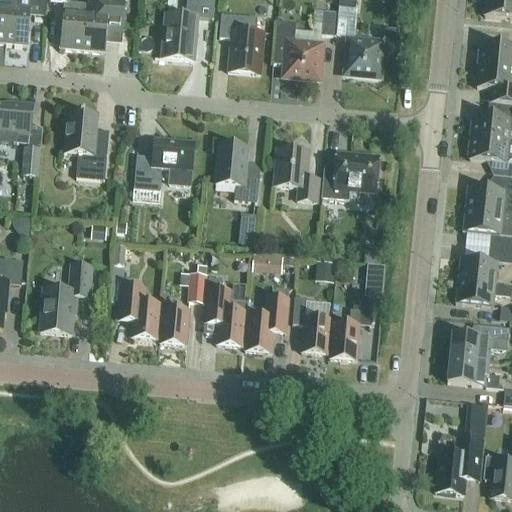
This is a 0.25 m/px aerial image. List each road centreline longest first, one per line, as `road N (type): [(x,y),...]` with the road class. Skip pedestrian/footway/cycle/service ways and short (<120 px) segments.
road 1 (residential): [(432,126),(181,111),(95,85),(0,76)]
road 2 (residential): [(406,416),(0,374)]
road 3 (residential): [(432,126),(406,416)]
road 4 (residential): [(445,0),(432,126)]
